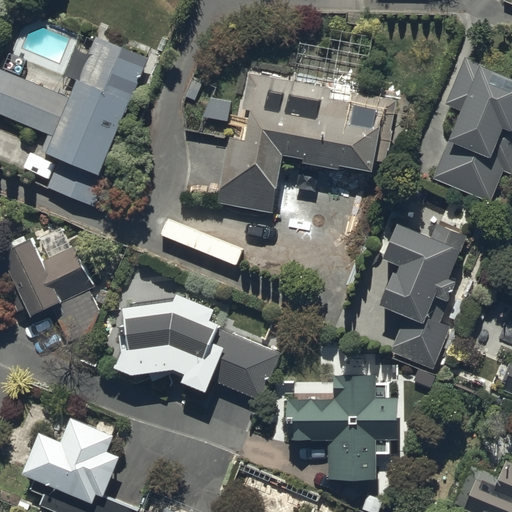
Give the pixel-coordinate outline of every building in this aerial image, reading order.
[(148,58),(95,37),(69,99),(0,71),(0,116),(49,136),(42,155),(58,162),(48,189),(94,208),(110,170),(104,167),(148,58)] [(460,110),(432,179),(490,202),(502,171),(511,175),(511,173),(511,75),(464,56),(445,104),(460,110)] [(217,203),(272,213),(283,152),(303,156),(302,160),(339,167),(340,163),(372,169),(373,160),(384,162),(395,100),(350,92),(349,101),(329,97),(331,88),(248,73),(241,109),(249,110),(244,136),(229,133),(217,203)] [(431,237),(398,223),(383,260),(399,266),(396,272),(395,271),(380,306),(404,316),(390,350),(433,367),(451,324),(440,319),(456,281),(450,278),(467,235),(436,222),(431,237)] [(33,241),(3,255),(5,260),(0,256),(0,299),(2,300),(15,282),(33,320),(54,310),(70,344),(98,330),(97,333),(108,337),(114,320),(103,316),(103,318),(90,291),(95,288),(77,249),(44,264),(33,241)] [(176,294),(172,302),(122,308),(125,334),(119,335),(121,351),(114,368),(133,376),(177,371),(185,374),(182,382),(206,391),(209,382),(262,402),(281,352),(208,321),(213,309),(176,294)] [(288,400),(288,442),(330,443),(329,481),(377,482),(377,454),(390,454),(390,441),(400,441),(400,398),(391,398),(391,383),(377,383),(377,376),(335,376),(335,401),(288,400)] [(139,511),(140,508),(107,495),(122,460),(108,454),(115,437),(72,420),(62,444),(40,435),(23,477),(33,481),(29,490),(45,497),(41,507),(53,511),(139,511)] [(451,511),(511,511),(511,458),(507,457),(499,475),(471,463),(451,511)] [(363,507),(375,511),(378,511),(384,498),(369,493),(363,507)]
